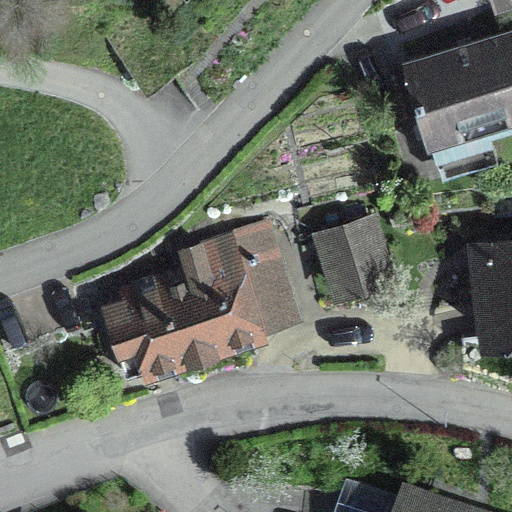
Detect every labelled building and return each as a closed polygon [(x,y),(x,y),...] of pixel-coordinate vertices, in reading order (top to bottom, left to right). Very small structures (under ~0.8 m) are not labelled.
[(511,0),(493,0),(496,9),(511,3),(511,0)] [(162,69),(170,79),(189,66),(149,8),(123,15),(99,34),(137,87),(162,69)] [(511,115),(511,32),(401,67),(424,143),(511,115)] [(288,307),(269,249),(261,225),(178,252),(187,277),(121,298),(119,293),(107,297),(111,308),(104,311),(125,377),(258,333),(258,331),(293,319),(290,311),(294,309),(293,305),(288,307)] [(366,225),(320,239),(337,292),(360,284),(351,256),(374,249),(366,225)] [(511,244),(478,249),(488,338),(511,335),(511,244)] [(432,511),(400,502),(396,511),(432,511)]
